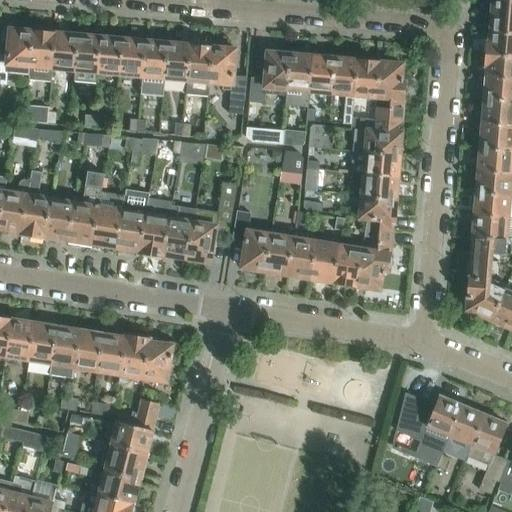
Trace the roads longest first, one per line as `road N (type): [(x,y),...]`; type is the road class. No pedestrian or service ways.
road 1 (residential): [(428,347),(456,49),(439,27),(96,0)]
road 2 (residential): [(226,319),(0,281)]
road 3 (residential): [(428,347),(226,319)]
road 4 (residential): [(177,511),(226,319)]
